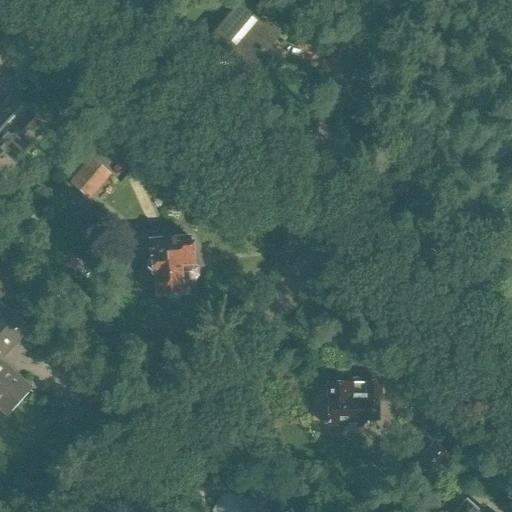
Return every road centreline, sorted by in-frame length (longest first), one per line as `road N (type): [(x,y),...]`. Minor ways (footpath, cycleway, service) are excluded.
road 1 (unclassified): [(86,511),(220,371),(328,237)]
road 2 (unclassified): [(299,215),(44,0)]
road 3 (unclassified): [(511,399),(328,237)]
road 4 (unclassified): [(299,215),(360,0)]
